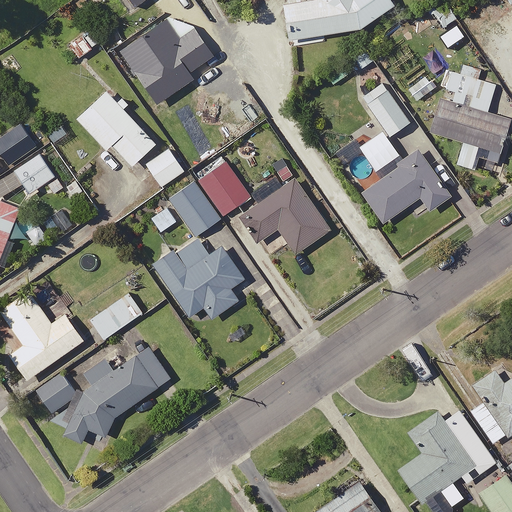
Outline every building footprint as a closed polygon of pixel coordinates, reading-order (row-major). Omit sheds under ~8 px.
[(283,0),(289,39),(360,29),(361,28),(363,27),(395,8),(389,0),(283,0)] [(457,19),(444,0),(438,0),(427,7),(441,29),(457,19)] [(425,12),(410,23),(417,35),(433,23),(425,12)] [(180,41),(165,19),(122,49),(158,102),(194,78),(189,71),(213,55),(196,30),(180,41)] [(101,42),(91,28),(70,44),(80,57),(101,42)] [(368,49),(354,58),(362,70),(377,61),(368,49)] [(496,85),(448,70),(430,131),(500,152),(510,119),(488,112),(496,85)] [(411,121),(384,82),(363,97),(391,136),(411,121)] [(133,165),(158,143),(126,109),(131,104),(123,96),(118,100),(108,89),(78,117),(107,149),(113,144),(133,165)] [(41,142),(25,120),(0,137),(0,149),(11,164),(41,142)] [(186,170),(171,148),(147,164),(163,187),(186,170)] [(451,195),(418,151),(404,162),(401,158),(377,175),(381,179),(363,192),(385,222),(419,197),(430,211),(451,195)] [(58,177),(41,153),(15,170),(32,195),(58,177)] [(249,197),(222,155),(197,171),(225,213),(249,197)] [(330,230),(295,179),(240,217),(258,242),(278,228),(296,254),(330,230)] [(221,218),(195,181),(171,197),(197,234),(221,218)] [(0,263),(20,206),(0,198),(0,263)] [(180,220),(170,205),(152,217),(162,233),(180,220)] [(51,229),(25,215),(15,234),(41,248),(51,229)] [(203,247),(198,240),(178,253),(175,249),(155,263),(190,316),(205,306),(212,318),(239,300),(231,287),(244,279),(217,238),(203,247)] [(52,321),(29,288),(1,308),(25,343),(11,353),(28,378),(85,339),(66,312),(52,321)] [(144,312),(130,291),(91,318),(105,338),(144,312)] [(64,375),(40,392),(53,411),(70,400),(73,404),(66,437),(86,441),(88,429),(91,428),(106,436),(117,413),(171,378),(151,347),(114,371),(106,358),(85,372),(92,384),(77,394),(64,375)] [(472,410),(494,441),(505,433),(507,436),(511,432),(511,376),(505,381),(495,368),(473,383),(485,400),(472,410)] [(497,461),(460,408),(445,418),(439,409),(409,430),(423,450),(399,467),(422,500),(461,473),(467,482),(497,461)] [(509,511),(511,510),(511,482),(506,474),(480,492),(493,511),(509,511)] [(376,511),(357,484),(315,511),(376,511)]
